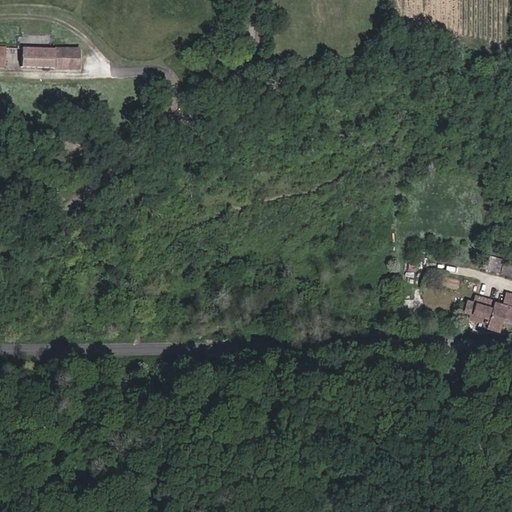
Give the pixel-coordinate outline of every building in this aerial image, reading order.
[(0,46),(0,66),(10,67),(11,47),(0,46)] [(78,48),(28,47),(27,66),(78,68),(78,48)] [(511,266),(494,261),(490,274),(511,280),(511,266)] [(488,319),(492,303),(473,298),(467,319),(480,323),(479,330),(495,334),(499,322),(488,319)] [(488,319),(499,322),(511,326),(511,309),(492,303),(488,319)]
